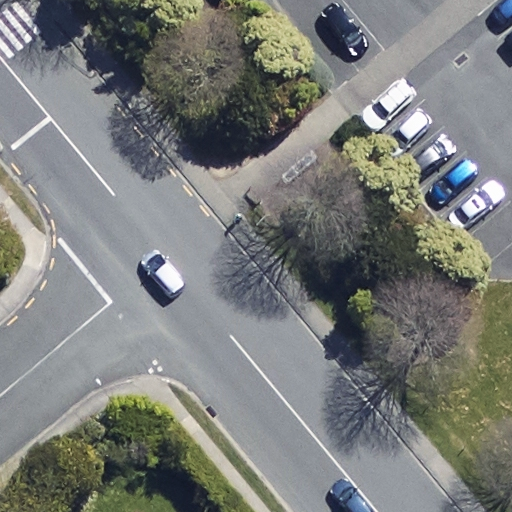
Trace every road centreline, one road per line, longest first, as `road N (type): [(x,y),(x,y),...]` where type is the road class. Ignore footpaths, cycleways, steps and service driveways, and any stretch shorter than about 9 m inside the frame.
road 1 (tertiary): [(378,511),(165,254)]
road 2 (tertiary): [(165,254),(0,54)]
road 3 (residential): [(165,254),(0,395)]
